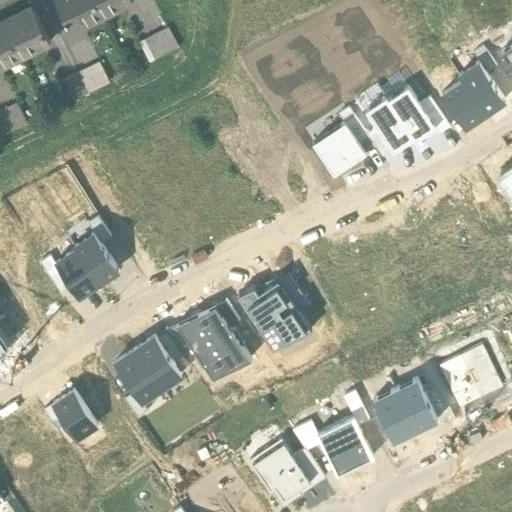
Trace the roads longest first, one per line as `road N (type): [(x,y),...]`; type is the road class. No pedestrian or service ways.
road 1 (residential): [(511,129),(146,299),(0,395)]
road 2 (residential): [(355,506),(511,428)]
